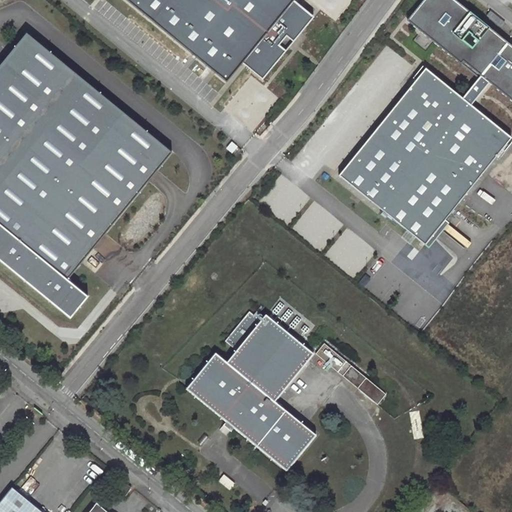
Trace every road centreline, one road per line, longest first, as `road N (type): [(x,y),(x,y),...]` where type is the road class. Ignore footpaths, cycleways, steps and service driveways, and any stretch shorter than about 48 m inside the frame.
road 1 (residential): [(384,0),(304,108),(57,400)]
road 2 (unclassified): [(193,511),(57,400)]
